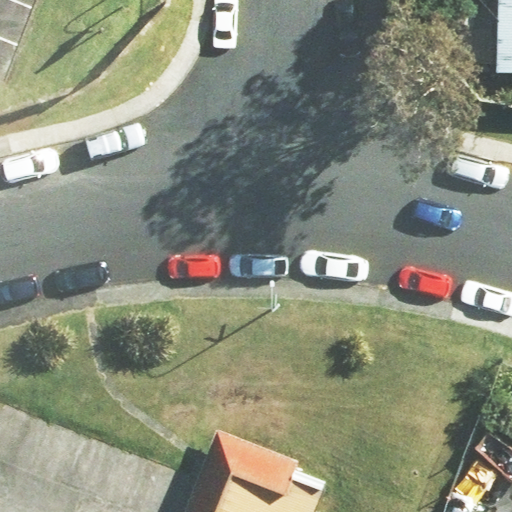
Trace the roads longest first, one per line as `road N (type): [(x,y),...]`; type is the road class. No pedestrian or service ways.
road 1 (residential): [(0,227),(75,207),(263,193)]
road 2 (residential): [(263,193),(429,213),(511,236)]
road 3 (residential): [(263,193),(273,0)]
